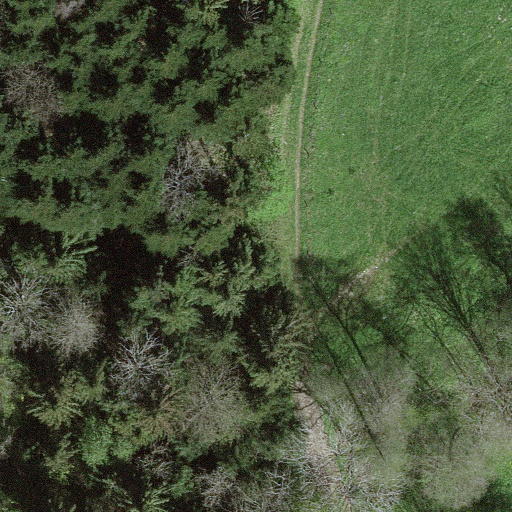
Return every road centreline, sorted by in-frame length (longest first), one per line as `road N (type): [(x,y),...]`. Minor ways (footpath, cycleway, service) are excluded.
road 1 (track): [(285,311),(296,43),(306,0)]
road 2 (track): [(327,511),(285,311)]
